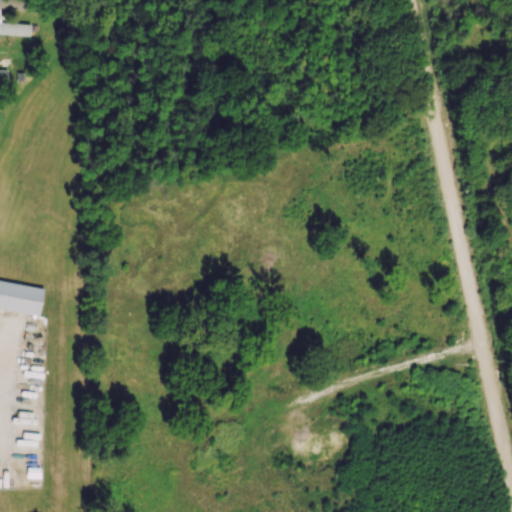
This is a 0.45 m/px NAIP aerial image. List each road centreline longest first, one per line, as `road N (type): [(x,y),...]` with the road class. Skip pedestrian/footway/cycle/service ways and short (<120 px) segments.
road 1 (residential): [(511,490),(410,0)]
road 2 (residential): [(172,115),(424,70)]
